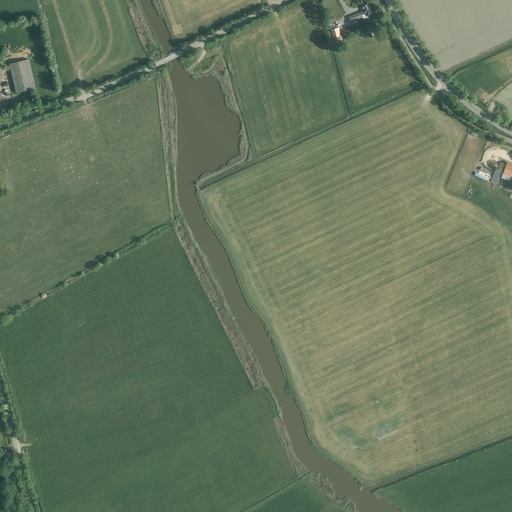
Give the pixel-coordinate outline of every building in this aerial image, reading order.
[(365,15),(371,13),(367,4),(362,6),(364,11),(356,14),(358,18),(362,17),(362,15),(365,14),(365,15)] [(341,25),(333,27),(337,39),(344,36),(341,25)] [(16,93),(36,88),(29,59),(9,64),(16,93)] [(511,163),(507,162),(503,173),(511,176),(511,163)] [(496,168),(493,176),(499,178),(501,172),(498,171),(499,169),(496,168)]
